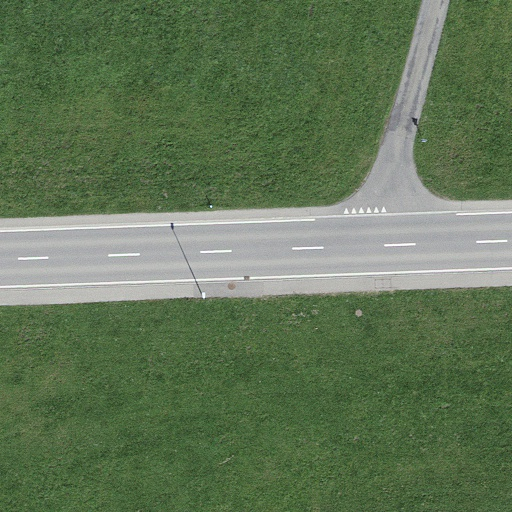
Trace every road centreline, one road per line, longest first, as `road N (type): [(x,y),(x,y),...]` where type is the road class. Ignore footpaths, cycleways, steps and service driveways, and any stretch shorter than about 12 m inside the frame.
road 1 (tertiary): [(0,255),(511,236)]
road 2 (track): [(442,0),(384,241)]
